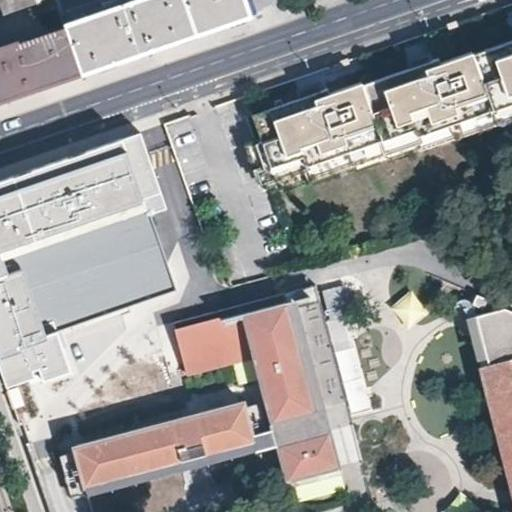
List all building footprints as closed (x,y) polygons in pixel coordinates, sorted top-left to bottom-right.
[(2,0),(5,9),(35,0),(2,0)] [(36,0),(39,9),(56,4),(55,0),(36,0)] [(98,0),(60,13),(65,28),(80,73),(248,15),(243,0),(98,0)] [(0,100),(80,73),(65,28),(0,48),(0,100)] [(511,49),(475,62),(495,117),(511,111),(511,49)] [(475,60),(443,71),(441,66),(365,93),(384,148),(417,137),(419,144),(423,143),(459,130),(491,118),(495,117),(475,62),(475,60)] [(365,93),(364,91),(333,100),(331,96),(254,123),(262,146),(272,172),(273,176),(305,165),(308,175),(312,174),(349,161),(381,149),(384,148),(365,93)] [(511,111),(495,117),(491,118),(496,133),(511,127),(511,111)] [(496,133),(491,118),(459,130),(464,144),(488,136),(496,133)] [(459,130),(423,143),(425,150),(419,152),(422,159),(464,144),(459,130)] [(417,137),(384,148),(381,149),(386,164),(419,152),(425,150),(423,143),(419,144),(417,137)] [(0,366),(10,395),(91,370),(72,307),(171,273),(124,139),(0,181),(0,366)] [(272,172),(262,146),(250,151),(258,177),(272,172)] [(386,164),(381,149),(349,161),(354,175),(386,164)] [(349,161),(312,174),(313,176),(313,177),(308,180),(311,190),(354,175),(349,161)] [(305,165),(273,176),(272,172),(258,177),(256,177),(262,196),(308,180),(313,177),(313,176),(312,174),(308,175),(305,165)] [(346,423),(307,285),(174,322),(188,374),(254,356),(279,444),(283,459),(287,475),(328,463),(329,467),(364,457),(354,421),(346,423)] [(404,318),(421,307),(410,290),(393,301),(404,318)] [(511,350),(511,305),(478,315),(490,356),(511,350)] [(511,357),(488,364),(511,453),(511,357)] [(247,410),(76,456),(87,495),(88,494),(256,450),(257,450),(247,410)] [(256,450),(88,494),(91,505),(92,505),(92,502),(257,459),(257,461),(259,461),(256,450)]
